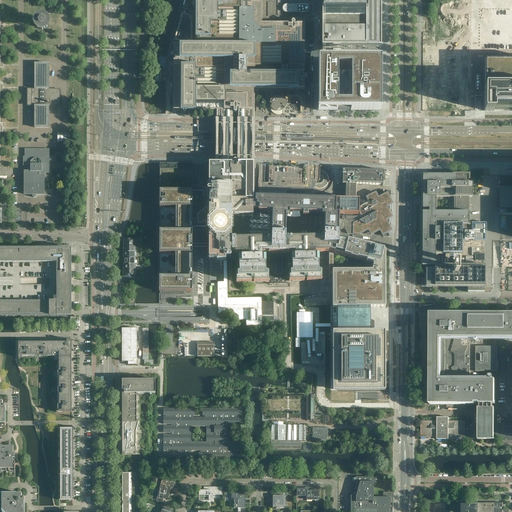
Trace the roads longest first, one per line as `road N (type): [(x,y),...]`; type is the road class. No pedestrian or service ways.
road 1 (secondary): [(124,146),(401,152)]
road 2 (secondary): [(400,129),(125,125)]
road 3 (tertiary): [(404,479),(404,296)]
road 4 (secondary): [(108,508),(109,371)]
road 5 (secondary): [(102,371),(102,508)]
road 6 (secondary): [(98,238),(102,371)]
road 7 (secondary): [(109,371),(109,238)]
road 8 (secondary): [(109,0),(106,129)]
road 9 (residential): [(399,0),(400,129)]
road 10 (residential): [(408,129),(408,0)]
road 11 (secondary): [(125,125),(128,0)]
